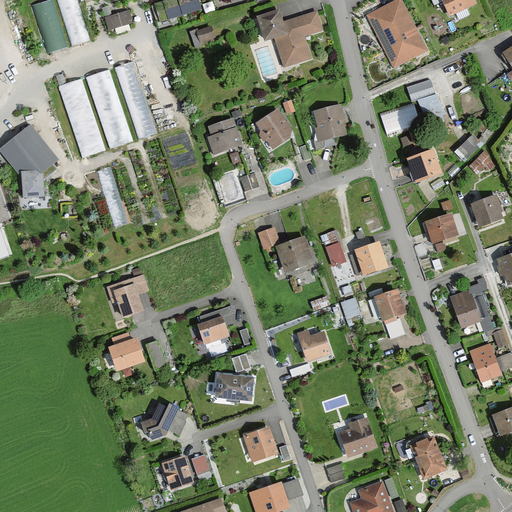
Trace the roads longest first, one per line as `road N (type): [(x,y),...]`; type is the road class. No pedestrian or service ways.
road 1 (residential): [(378,166),(243,211),(228,226),(320,511)]
road 2 (residential): [(419,288),(487,479)]
road 3 (residential): [(337,10),(378,166)]
road 4 (residential): [(378,166),(419,288)]
